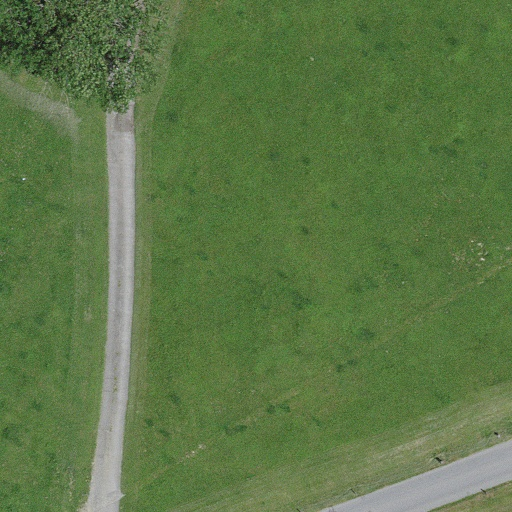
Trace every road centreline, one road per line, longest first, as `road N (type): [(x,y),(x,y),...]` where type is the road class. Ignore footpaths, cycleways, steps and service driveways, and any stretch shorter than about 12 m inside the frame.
road 1 (track): [(103,511),(123,415),(128,94),(138,0)]
road 2 (unclassified): [(371,511),(511,461)]
